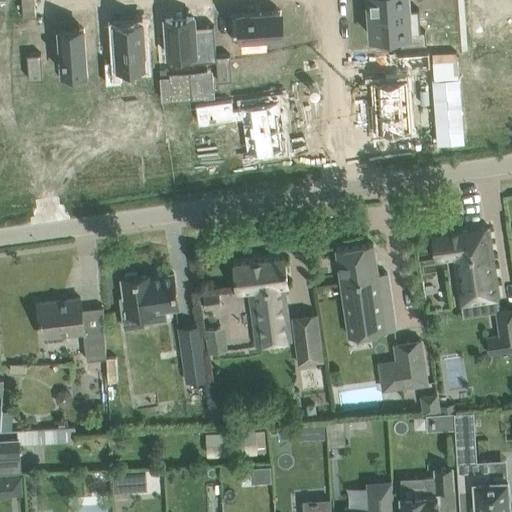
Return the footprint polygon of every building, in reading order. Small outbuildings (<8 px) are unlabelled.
[(368,0),(369,13),(419,10),(419,9),(410,9),(408,0),(368,0)] [(280,10),(230,14),(232,39),(282,35),(280,10)] [(419,10),(369,13),(371,36),(400,34),(401,46),(426,44),(425,30),(421,30),(419,10)] [(193,17),(165,19),(168,55),(192,53),(193,61),(216,60),(216,55),(214,29),(194,31),(193,17)] [(118,58),(104,59),(106,84),(121,82),(120,65),(145,64),(142,22),(116,23),(118,58)] [(84,28),(59,30),(63,80),(87,78),(84,28)] [(511,53),(498,55),(500,77),(506,77),(509,110),(511,109),(511,53)] [(230,54),(216,55),(216,60),(218,80),(228,79),(232,79),(230,54)] [(172,76),(162,77),(164,101),(209,97),(207,70),(172,73),(172,76)] [(373,80),(370,81),(372,103),(374,103),(376,132),(411,129),(407,79),(406,79),(405,73),(403,73),(385,75),(386,80),(373,80)] [(232,96),(193,102),(196,124),(216,121),(219,137),(230,135),(233,155),(284,148),(279,114),(282,113),(280,97),(240,103),(240,106),(234,106),(232,96)] [(152,116),(108,123),(110,141),(122,139),(124,153),(112,155),(115,172),(160,166),(162,165),(162,161),(156,121),(155,116),(152,116)] [(453,256),(460,303),(500,297),(489,226),(432,235),(436,258),(453,256)] [(337,248),(349,336),(396,329),(387,272),(378,274),(373,243),(337,248)] [(233,263),(237,291),(249,289),(256,345),(292,340),(285,284),(289,284),(285,256),(233,263)] [(125,273),(125,278),(122,278),(124,296),(120,297),(122,309),(126,309),(127,314),(142,312),(144,323),(167,319),(165,308),(179,306),(174,273),(151,276),(151,274),(137,276),(137,272),(125,273)] [(221,306),(219,292),(203,295),(204,298),(199,298),(200,306),(205,306),(205,308),(221,306)] [(38,302),(41,322),(42,336),(85,331),(81,297),(38,302)] [(511,307),(496,310),(500,337),(511,335),(511,307)] [(204,329),(208,352),(224,350),(220,326),(204,329)] [(296,339),(299,363),(323,360),(320,335),(296,339)] [(106,357),(105,337),(84,339),(87,359),(106,357)] [(427,382),(421,339),(395,343),(401,386),(427,382)] [(204,347),(182,350),(186,380),(208,377),(204,347)] [(26,363),(10,363),(10,372),(26,372),(26,363)] [(420,396),(423,414),(441,411),(440,406),(438,394),(420,396)] [(315,403),(306,404),(308,412),(316,411),(315,403)] [(453,411),(452,404),(440,406),(441,411),(441,413),(453,411)] [(457,461),(471,460),(468,412),(454,413),(455,429),(457,461)] [(454,413),(434,414),(435,430),(455,429),(454,413)] [(335,419),(327,420),(329,446),(347,444),(346,419),(335,419)] [(75,425),(19,428),(20,439),(20,443),(76,440),(75,434),(75,425)] [(20,439),(0,440),(0,456),(20,455),(20,443),(20,439)] [(475,489),(476,511),(510,511),(508,478),(491,479),(490,459),(471,460),(457,461),(459,490),(475,489)] [(402,511),(438,511),(438,503),(455,502),(452,467),(434,468),(435,476),(424,477),(425,495),(401,496),(402,511)] [(126,473),(113,474),(114,491),(128,491),(126,473)] [(20,476),(5,477),(7,496),(21,495),(20,476)] [(393,511),(392,480),(369,482),(370,511),(393,511)]
